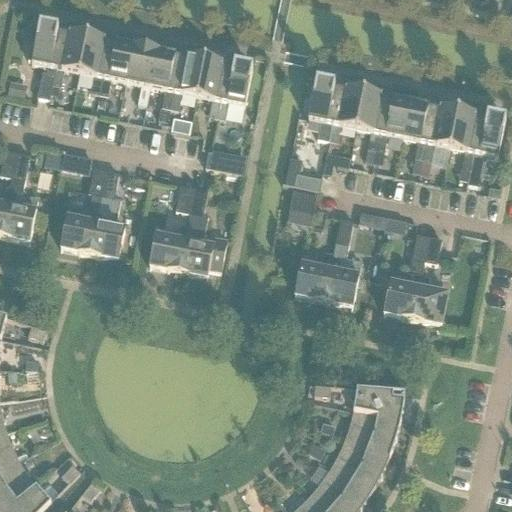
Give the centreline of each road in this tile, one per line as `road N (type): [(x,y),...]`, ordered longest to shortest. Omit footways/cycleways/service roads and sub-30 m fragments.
road 1 (residential): [(194,172),(0,133)]
road 2 (residential): [(511,237),(342,203)]
road 3 (residential): [(511,349),(475,511)]
